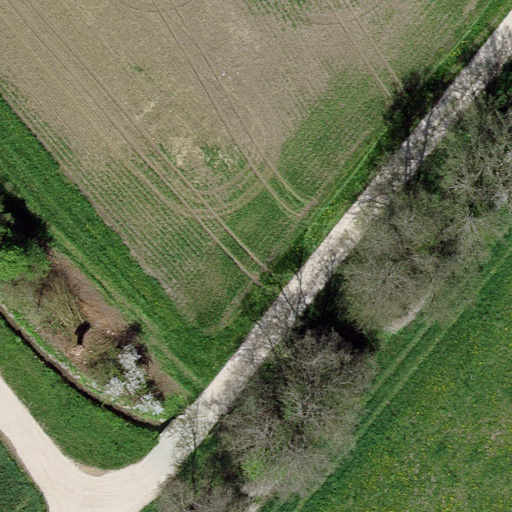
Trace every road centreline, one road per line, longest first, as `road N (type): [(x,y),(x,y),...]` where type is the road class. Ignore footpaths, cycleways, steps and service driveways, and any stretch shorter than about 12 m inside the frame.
road 1 (track): [(511,49),(122,511)]
road 2 (track): [(0,410),(77,511)]
